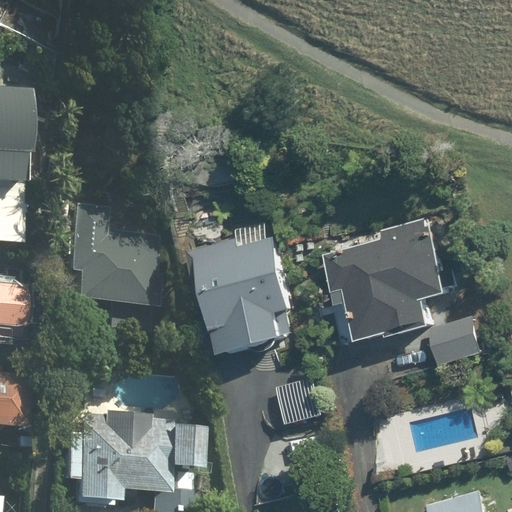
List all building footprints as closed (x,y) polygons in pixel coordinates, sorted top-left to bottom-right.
[(0,242),(23,243),(31,85),(0,83),(0,242)] [(159,206),(69,201),(65,270),(70,270),(69,299),(152,304),(159,206)] [(357,348),(435,326),(446,367),(492,355),(481,314),(467,318),(439,213),(329,243),(357,348)] [(274,223),(199,245),(231,351),(305,329),(274,223)] [(0,324),(18,326),(21,284),(0,282),(0,324)] [(0,361),(0,427),(19,428),(21,363),(0,361)] [(207,468),(209,426),(155,424),(155,412),(103,409),(103,415),(81,414),(80,433),(66,432),(63,481),(74,482),(73,500),(117,502),(117,490),(151,491),(150,511),(192,511),(195,468),(207,468)] [(492,511),(487,489),(432,505),(434,511),(492,511)]
